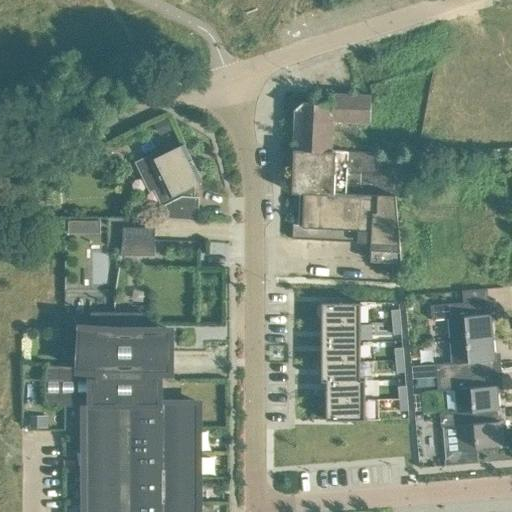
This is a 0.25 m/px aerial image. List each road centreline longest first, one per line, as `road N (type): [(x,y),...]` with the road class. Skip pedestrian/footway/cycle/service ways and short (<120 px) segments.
road 1 (residential): [(256,509),(253,166),(224,78)]
road 2 (residential): [(256,509),(511,489)]
road 3 (residential): [(0,177),(224,78)]
road 4 (residential): [(224,78),(450,0)]
